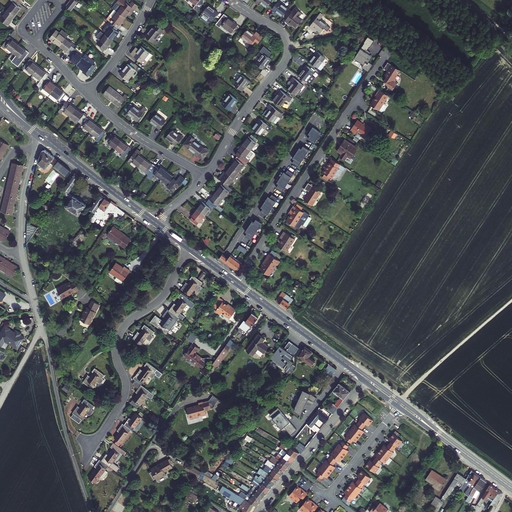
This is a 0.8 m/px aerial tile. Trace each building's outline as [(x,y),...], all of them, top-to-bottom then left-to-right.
[(13,3),(7,10),(16,18),(22,10),(19,8),(21,6),(14,0),(9,0),(13,3)] [(70,0),(71,0),(66,7),(67,8),(66,9),(72,13),(79,4),(74,0),(70,0)] [(119,0),(113,8),(117,12),(125,18),(131,11),(133,13),(135,10),(122,0),(119,0)] [(124,0),(122,0),(135,10),(138,6),(132,2),(130,5),(124,0)] [(190,0),(197,5),(195,7),(199,10),(206,0),(190,0)] [(282,0),(280,0),(275,7),(285,14),(291,6),(282,0)] [(209,4),(203,12),(200,16),(209,23),(212,19),(213,19),(219,12),(209,4)] [(297,5),(286,18),(290,20),(291,19),(298,24),(305,16),(300,12),(302,9),(297,5)] [(125,18),(117,12),(114,9),(108,16),(111,19),(109,22),(119,29),(121,27),(120,26),(125,18)] [(7,10),(0,19),(0,21),(9,27),(16,18),(7,10)] [(220,26),(222,24),(231,31),(237,23),(228,16),(225,14),(217,24),(220,26)] [(318,18),(308,31),(311,33),(312,31),(319,37),(325,29),(318,23),(321,20),(318,18)] [(101,31),(105,34),(114,41),(120,34),(117,32),(119,29),(109,22),(101,31)] [(153,28),(145,38),(155,46),(157,44),(155,41),(163,31),(157,26),(154,29),(153,28)] [(248,29),(242,36),(252,44),(255,41),(259,44),(264,37),(257,31),(255,34),(248,29)] [(58,31),(51,40),(61,47),(68,39),(58,31)] [(105,34),(97,44),(106,51),(114,41),(105,34)] [(372,58),(368,55),(370,54),(367,52),(370,47),(371,47),(375,41),(368,37),(364,43),(365,43),(361,48),(355,58),(364,64),(362,67),(369,72),(373,65),(369,62),(372,58)] [(9,39),(2,48),(1,50),(4,52),(5,51),(12,56),(19,47),(9,39)] [(75,44),(68,39),(61,47),(68,53),(67,55),(69,57),(75,49),(73,47),(75,44)] [(29,55),(19,47),(10,59),(20,66),(29,55)] [(136,50),(131,56),(144,67),(152,57),(141,48),(138,52),(136,50)] [(78,51),(75,49),(69,57),(72,59),(70,61),(77,67),(84,58),(77,52),(78,51)] [(317,52),(310,61),(321,70),(325,64),(323,62),(326,58),(317,52)] [(267,54),(259,64),(266,70),(274,60),(273,59),(268,55),(267,54)] [(98,68),(94,66),(96,63),(86,55),(84,58),(77,67),(85,73),(83,75),(89,79),(98,68)] [(31,60),(25,68),(27,70),(26,71),(34,77),(41,68),(31,60)] [(387,63),(383,69),(388,73),(385,76),(386,79),(384,82),(385,85),(388,87),(388,89),(387,90),(391,94),(397,85),(395,83),(394,80),(398,76),(391,72),(395,67),(387,63)] [(127,66),(119,76),(127,82),(135,72),(127,66)] [(307,66),(299,75),(307,82),(315,72),(307,66)] [(48,73),(41,68),(34,77),(41,83),(40,85),(42,87),(49,78),(50,76),(47,74),(48,73)] [(246,75),(238,85),(246,91),(254,81),(246,75)] [(291,86),(288,89),(297,96),(304,86),(293,77),(291,80),(294,82),(291,86)] [(49,78),(39,91),(41,93),(43,91),(50,97),(57,88),(50,82),(51,80),(49,78)] [(110,87),(104,95),(119,107),(125,100),(125,99),(127,96),(124,94),(122,97),(110,87)] [(65,93),(57,88),(50,97),(64,107),(67,104),(63,101),(66,97),(64,95),(65,93)] [(390,96),(378,89),(374,96),(376,97),(371,105),(380,111),(380,110),(383,112),(384,112),(387,107),(387,105),(385,104),(390,96)] [(281,90),(273,100),(281,106),(286,99),(289,102),(292,98),(281,90)] [(43,91),(41,94),(48,100),(50,97),(43,91)] [(231,96),(223,106),(231,112),(239,102),(231,96)] [(67,104),(59,114),(61,116),(60,118),(68,123),(70,120),(77,111),(67,104)] [(263,114),(273,122),(278,116),(281,119),(283,117),(283,114),(280,111),(275,108),(270,104),(268,107),(269,108),(271,109),(268,112),(268,110),(266,110),(263,114)] [(136,107),(130,115),(139,123),(149,111),(146,109),(143,113),(136,107)] [(84,117),(77,111),(70,120),(77,126),(79,125),(81,126),(86,120),(88,118),(85,116),(84,117)] [(156,114),(150,122),(160,129),(166,122),(156,114)] [(334,114),(329,120),(335,124),(339,118),(334,114)] [(259,117),(251,127),(259,134),(265,127),(269,130),(271,127),(259,117)] [(88,122),(86,120),(81,126),(84,128),(82,130),(90,136),(97,127),(89,121),(88,122)] [(356,120),(350,130),(356,134),(355,136),(358,139),(362,134),(365,136),(371,127),(365,123),(364,125),(356,120)] [(106,134),(97,127),(90,136),(97,141),(95,143),(98,145),(106,134)] [(322,133),(313,127),(310,132),(312,133),(308,138),(315,143),(322,133)] [(175,131),(169,139),(179,146),(185,138),(175,131)] [(110,144),(109,145),(116,151),(123,142),(116,136),(115,137),(112,135),(107,141),(110,144)] [(191,136),(185,144),(190,148),(189,149),(199,156),(200,156),(204,159),(211,151),(207,148),(206,148),(196,141),(196,140),(191,136)] [(251,138),(245,145),(254,152),(260,145),(259,144),(261,141),(255,136),(253,139),(251,138)] [(0,138),(0,158),(3,153),(7,147),(9,144),(0,138)] [(358,148),(344,139),(337,150),(342,153),(339,157),(344,160),(347,156),(351,159),(358,148)] [(133,150),(123,142),(116,151),(123,156),(122,158),(125,160),(133,150)] [(238,155),(240,157),(251,165),(253,163),(251,162),(257,154),(254,152),(245,145),(238,155)] [(310,150),(304,146),(302,149),(301,151),(299,149),(294,157),(296,158),(295,160),(293,163),(299,167),(310,150)] [(42,150),(38,164),(46,169),(55,157),(47,150),(42,150)] [(138,151),(129,163),(131,165),(132,164),(139,170),(146,161),(140,156),(142,154),(138,151)] [(240,161),(234,168),(243,175),(251,165),(240,157),(238,159),(240,161)] [(347,168),(332,158),(322,172),(325,174),(322,178),(328,181),(330,177),(332,179),(333,178),(334,179),(339,178),(343,172),(344,173),(347,168)] [(13,161),(1,212),(12,215),(12,212),(15,202),(17,194),(19,185),(21,176),(23,169),(24,163),(13,161)] [(58,161),(52,168),(59,173),(65,166),(58,161)] [(153,167),(146,161),(139,170),(149,177),(157,167),(155,165),(153,167)] [(159,169),(157,167),(149,177),(147,179),(150,181),(154,175),(162,181),(169,172),(161,166),(159,169)] [(234,168),(229,176),(227,175),(222,181),(227,185),(233,189),(243,175),(234,168)] [(280,182),(277,187),(283,191),(294,174),(288,170),(286,173),(285,175),(283,173),(278,181),(280,182)] [(176,178),(169,172),(162,181),(169,187),(170,186),(173,187),(176,183),(178,181),(175,179),(176,178)] [(80,177),(74,173),(61,193),(70,200),(65,208),(78,217),(86,206),(69,194),(80,177)] [(176,183),(180,186),(185,180),(181,176),(178,181),(176,183)] [(311,192),(305,201),(313,206),(323,191),(310,183),(306,188),(311,192)] [(224,186),(218,194),(227,200),(233,193),(231,192),(233,189),(227,185),(225,187),(224,186)] [(90,213),(84,221),(92,228),(97,220),(102,223),(108,215),(114,214),(115,216),(127,215),(101,194),(88,212),(90,213)] [(211,200),(209,202),(217,208),(219,206),(221,208),(227,200),(218,194),(212,201),(211,200)] [(264,207),(261,212),(267,216),(278,198),(272,194),(270,198),(269,199),(268,198),(263,206),(264,207)] [(204,203),(199,210),(208,217),(213,210),(215,211),(217,208),(209,202),(207,204),(204,203)] [(299,203),(296,208),(301,211),(304,206),(299,203)] [(291,215),(286,222),(298,230),(301,225),(302,225),(309,215),(304,211),(303,212),(294,206),(290,212),(292,213),(291,215)] [(199,210),(193,218),(195,219),(193,221),(199,226),(201,224),(202,224),(208,217),(199,210)] [(263,223),(257,219),(253,224),(252,223),(247,230),(248,232),(245,236),(252,240),(263,223)] [(0,224),(0,237),(1,238),(5,240),(11,231),(0,224)] [(111,225),(105,233),(123,248),(129,239),(111,225)] [(283,242),(279,248),(287,253),(296,240),(285,234),(281,240),(283,242)] [(237,248),(246,253),(248,248),(240,244),(237,248)] [(267,264),(262,270),(271,276),(277,265),(279,266),(282,262),(270,254),(265,263),(267,264)] [(243,264),(231,255),(226,262),(237,272),(243,264)] [(0,268),(12,276),(18,267),(14,265),(6,260),(0,256),(0,268)] [(114,263),(107,273),(121,283),(128,271),(122,267),(121,268),(114,263)] [(201,279),(190,270),(188,274),(189,275),(186,280),(184,278),(178,285),(187,291),(192,285),(196,288),(200,283),(199,282),(201,279)] [(66,277),(54,285),(60,294),(71,286),(72,288),(78,283),(73,276),(67,279),(66,277)] [(284,291),(277,301),(288,310),(295,299),(284,291)] [(185,300),(178,294),(173,301),(171,300),(166,306),(174,312),(176,313),(185,300)] [(213,296),(206,306),(213,311),(211,313),(216,317),(218,315),(229,324),(239,311),(235,308),(233,311),(228,307),(227,308),(219,303),(220,301),(213,296)] [(82,306),(79,320),(89,322),(95,301),(86,299),(84,306),(82,306)] [(174,312),(166,306),(165,305),(159,312),(161,314),(159,316),(154,312),(149,319),(165,331),(168,327),(165,325),(172,316),(175,318),(177,315),(176,313),(174,312)] [(245,319),(239,327),(247,333),(260,317),(252,311),(246,320),(245,319)] [(151,330),(140,321),(137,325),(138,326),(135,331),(133,329),(128,336),(136,342),(141,336),(146,340),(150,334),(148,333),(151,330)] [(10,328),(5,325),(0,334),(0,344),(2,345),(5,340),(19,347),(25,335),(21,333),(21,332),(16,329),(15,331),(11,329),(11,330),(9,329),(10,328)] [(192,332),(188,338),(193,342),(198,336),(192,332)] [(245,350),(253,355),(257,349),(263,353),(269,345),(263,341),(265,339),(258,333),(245,350)] [(229,340),(211,363),(215,367),(233,343),(229,340)] [(182,348),(177,353),(194,367),(203,355),(196,357),(187,350),(191,345),(186,341),(181,347),(182,348)] [(283,372),(286,375),(293,367),(289,364),(291,362),(287,359),(295,348),(292,346),(286,341),(280,349),(277,346),(267,358),(284,371),(283,372)] [(301,346),(294,356),(308,366),(311,360),(306,357),(309,352),(301,346)] [(163,371),(146,359),(143,362),(145,364),(142,368),(140,367),(135,374),(143,380),(148,373),(153,376),(155,373),(159,376),(163,371)] [(334,375),(338,368),(329,364),(325,371),(334,375)] [(109,376),(98,367),(95,371),(97,373),(94,377),(92,375),(86,383),(95,388),(100,382),(104,385),(108,380),(107,379),(109,376)] [(135,374),(132,377),(141,383),(143,380),(135,374)] [(137,392),(133,397),(141,402),(147,394),(151,397),(154,392),(141,383),(134,379),(132,382),(138,387),(135,391),(137,392)] [(337,383),(330,390),(337,396),(332,402),(331,401),(325,408),(331,412),(348,391),(337,383)] [(312,392),(305,388),(304,389),(302,388),(298,395),(300,396),(294,407),(301,411),(309,396),(313,399),(316,396),(312,392)] [(181,410),(188,421),(195,417),(194,416),(209,407),(215,399),(204,391),(201,397),(191,402),(192,404),(181,410)] [(99,407),(88,399),(85,403),(87,405),(84,409),(82,407),(76,415),(78,415),(75,419),(83,425),(86,421),(85,420),(90,414),(94,417),(98,412),(97,411),(99,407)] [(283,412),(277,404),(269,411),(272,415),(271,415),(275,419),(281,425),(283,423),(286,427),(291,422),(288,419),(289,419),(283,412)] [(318,408),(306,422),(317,431),(320,428),(314,423),(318,418),(324,422),(329,417),(318,408)] [(128,414),(123,421),(130,427),(132,428),(142,414),(135,409),(130,415),(128,414)] [(296,427),(284,412),(283,412),(289,419),(288,419),(291,422),(286,427),(290,432),(296,427)] [(370,420),(362,413),(357,418),(358,419),(353,424),(344,435),(345,435),(342,438),(348,443),(351,440),(353,442),(362,431),(360,429),(364,424),(366,426),(370,420)] [(118,429),(114,434),(122,439),(130,427),(123,421),(122,421),(117,428),(118,429)] [(400,440),(391,434),(386,440),(388,441),(384,446),(382,445),(373,456),(374,456),(370,462),(368,460),(363,466),(372,473),(377,467),(376,466),(380,461),(382,463),(391,452),(390,451),(394,446),(395,446),(400,440)] [(118,443),(113,440),(110,444),(112,446),(115,448),(118,443)] [(240,511),(247,511),(251,506),(252,505),(253,506),(297,451),(279,441),(276,447),(280,449),(277,454),(275,453),(272,457),(269,455),(267,460),(265,458),(262,463),(263,464),(260,470),(257,468),(254,473),(257,474),(255,476),(253,474),(251,477),(256,481),(253,485),(252,484),(246,494),(244,493),(243,494),(239,492),(231,490),(230,491),(221,485),(217,491),(240,505),(238,508),(241,510),(240,511)] [(346,446),(340,441),(338,444),(337,443),(329,454),(325,460),(324,459),(316,470),(316,471),(314,474),(320,479),(322,476),(324,477),(333,466),(331,465),(335,459),(337,461),(346,450),(344,449),(346,446)] [(301,453),(306,446),(300,442),(295,448),(301,453)] [(106,450),(101,457),(108,463),(113,467),(116,469),(119,465),(112,460),(119,451),(119,450),(121,448),(124,450),(125,449),(118,443),(115,448),(112,446),(108,451),(106,450)] [(230,455),(227,460),(232,463),(235,458),(230,455)] [(95,465),(88,473),(95,478),(99,473),(103,475),(108,468),(105,466),(107,465),(108,463),(101,457),(99,456),(93,463),(95,465)] [(169,460),(151,469),(157,478),(166,473),(165,471),(173,467),(169,460)] [(196,475),(199,471),(185,463),(183,467),(196,475)] [(430,469),(423,478),(438,489),(445,479),(430,469)] [(368,477),(360,470),(355,476),(357,478),(352,483),(351,481),(342,492),(344,494),(341,497),(348,501),(350,499),(359,488),(363,482),(363,483),(368,477)] [(484,481),(469,470),(463,479),(455,473),(439,497),(434,495),(426,507),(434,511),(454,483),(459,487),(457,489),(460,492),(465,485),(467,486),(463,493),(467,496),(468,493),(471,495),(475,488),(479,490),(484,481)] [(485,501),(481,508),(484,511),(487,504),(491,507),(500,493),(487,483),(479,496),(483,499),(484,497),(490,501),(488,503),(485,501)] [(294,486),(286,495),(295,502),(298,497),(300,499),(305,493),(300,489),(299,490),(294,486)] [(188,489),(184,496),(191,500),(195,493),(188,489)] [(305,498),(297,508),(302,511),(307,511),(309,510),(311,511),(316,506),(311,501),(310,503),(305,498)] [(372,506),(367,511),(366,511),(382,511),(385,509),(377,503),(374,507),(372,506)]
